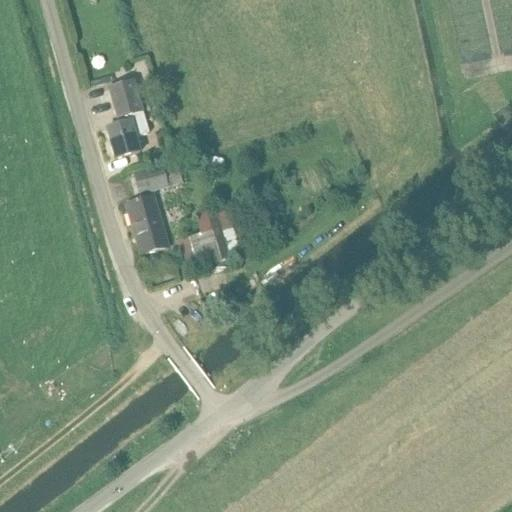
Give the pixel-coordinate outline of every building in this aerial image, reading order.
[(135,83),(127,85),(108,90),(118,127),(106,130),(114,161),(127,157),(139,154),(135,139),(150,134),(135,83)] [(133,175),(140,197),(183,184),(176,162),(133,175)] [(337,169),(328,175),(334,185),(343,180),(337,169)] [(154,198),(125,206),(140,257),(169,249),(154,198)] [(188,238),(198,269),(230,259),(217,213),(208,215),(212,231),(188,238)] [(259,235),(245,239),(249,254),(264,250),(259,235)]
